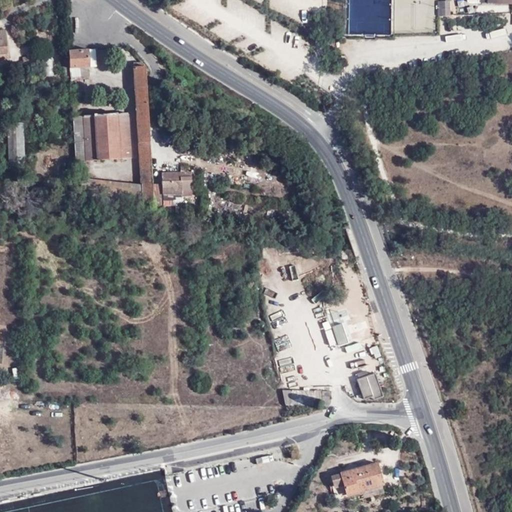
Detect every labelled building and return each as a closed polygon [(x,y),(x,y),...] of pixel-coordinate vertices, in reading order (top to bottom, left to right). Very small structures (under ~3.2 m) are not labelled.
[(450,0),(438,0),(438,15),(451,15),(450,0)] [(66,48),(68,75),(88,74),(88,48),(66,48)] [(39,60),(38,53),(23,54),(24,61),(39,60)] [(142,208),(155,209),(155,207),(153,180),(144,65),(132,67),(140,185),(142,208)] [(70,115),(73,161),(130,158),(127,112),(70,115)] [(25,123),(9,123),(10,167),(26,169),(25,123)] [(161,172),(162,179),(163,201),(175,200),(181,200),(182,196),(192,196),(190,172),(161,172)] [(153,180),(155,207),(163,207),(163,201),(162,179),(153,180)] [(80,202),(142,208),(140,185),(82,180),(80,202)] [(340,295),(342,301),(349,299),(346,292),(340,295)] [(337,304),(342,301),(340,295),(334,297),(337,304)] [(382,396),(374,372),(356,378),(362,398),(372,395),(373,399),(382,396)] [(306,406),(314,406),(314,391),(307,391),(291,390),(291,396),(306,396),(306,406)] [(291,396),(290,406),(306,406),(306,396),(291,396)] [(345,494),(365,489),(383,484),(377,462),(339,472),(345,494)] [(365,492),(365,489),(345,494),(339,472),(329,475),(336,500),(365,492)]
